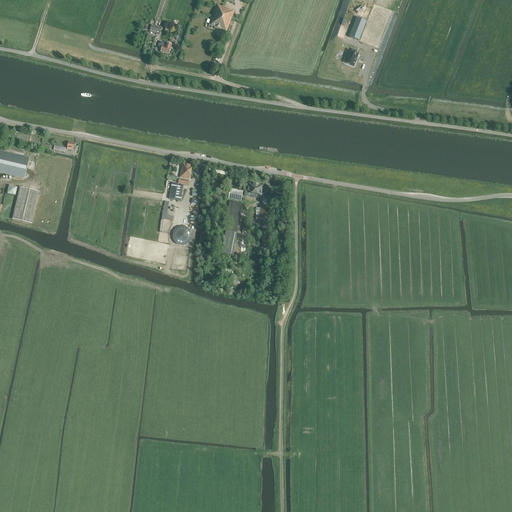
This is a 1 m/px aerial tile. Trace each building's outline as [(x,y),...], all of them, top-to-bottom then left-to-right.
[(230,20),(233,13),(228,11),(228,10),(217,5),(212,17),(212,18),(217,20),(219,15),(230,20)] [(217,20),(212,18),(209,25),(225,32),(230,20),(219,15),(217,20)] [(357,18),(349,38),(359,41),(366,22),(357,18)] [(160,28),(151,26),(149,32),(159,35),(160,28)] [(168,54),(171,45),(159,41),(157,46),(160,47),(160,46),(162,47),(160,52),(168,54)] [(354,67),(358,55),(356,54),(357,51),(352,49),(351,52),(350,52),(348,58),(345,57),(344,62),(346,63),(346,64),(354,67)] [(75,151),(76,147),(74,146),(74,143),(68,142),(68,145),(67,149),(75,151)] [(0,172),(25,178),(29,159),(0,152),(0,172)] [(190,180),(192,165),(182,164),(180,178),(190,180)] [(172,183),(169,199),(181,201),(184,186),(172,183)] [(245,187),(244,196),(256,198),(256,195),(261,196),(263,186),(248,184),(248,187),(245,187)] [(15,196),(17,188),(9,186),(7,194),(15,196)] [(20,188),(12,219),(32,224),(39,192),(20,188)] [(220,189),(219,195),(228,197),(228,199),(233,200),(241,202),(243,192),(230,189),(230,191),(220,189)] [(242,204),(233,202),(232,202),(231,207),(226,234),(228,235),(225,250),(233,251),(236,236),(241,209),(242,204)] [(269,244),(266,244),(267,220),(270,220),(270,206),(265,206),(260,206),(260,209),(256,208),(256,220),(254,220),(253,250),(256,250),(257,222),(259,222),(259,220),(260,220),(263,220),(261,251),(264,251),(266,252),(269,252),(269,244)]
